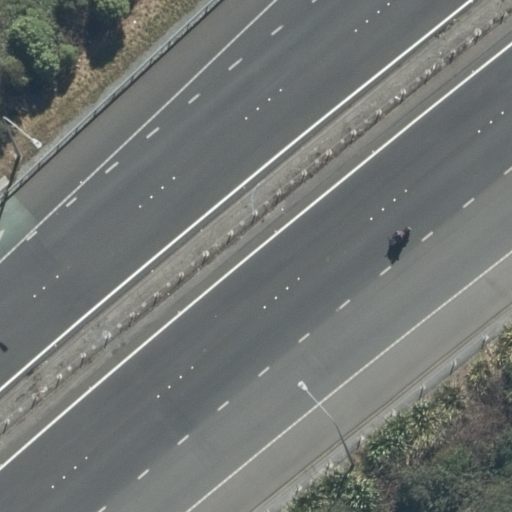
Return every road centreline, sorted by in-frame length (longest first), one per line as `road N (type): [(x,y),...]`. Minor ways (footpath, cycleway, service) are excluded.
road 1 (trunk): [(511,108),(26,511)]
road 2 (trunk): [(511,200),(114,511)]
road 3 (trunk): [(62,271),(393,0)]
road 4 (trunk): [(62,271),(329,0)]
